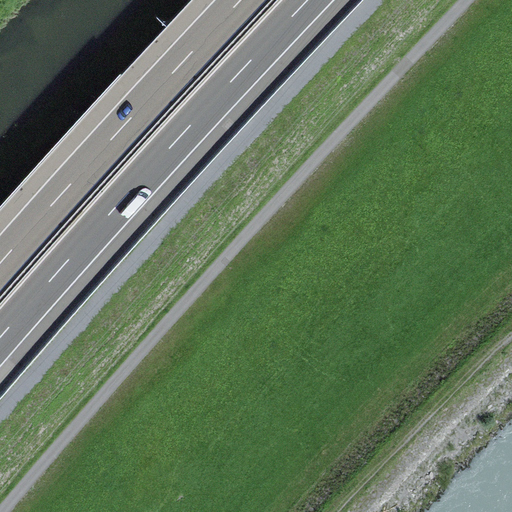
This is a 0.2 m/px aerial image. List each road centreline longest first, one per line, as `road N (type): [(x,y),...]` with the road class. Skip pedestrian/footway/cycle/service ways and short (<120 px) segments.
road 1 (track): [(469,0),(3,511)]
road 2 (track): [(380,0),(0,416)]
road 3 (motorway): [(0,340),(308,0)]
road 4 (motorway): [(243,0),(0,266)]
